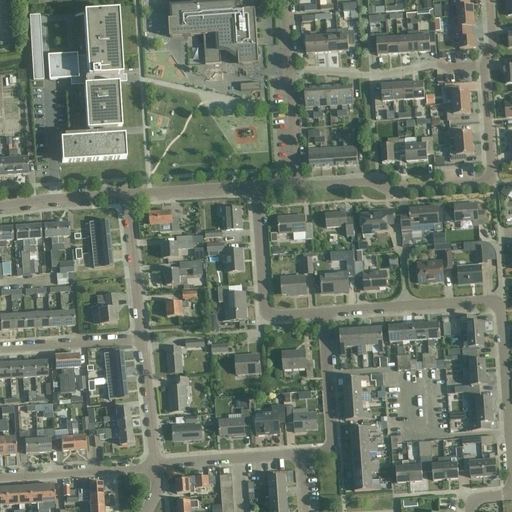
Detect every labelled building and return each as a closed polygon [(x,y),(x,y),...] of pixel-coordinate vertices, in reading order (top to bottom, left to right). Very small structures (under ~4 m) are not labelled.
[(466,0),(452,1),(453,12),(453,17),(458,17),(474,16),(473,6),(466,6),(466,0)] [(255,2),(180,7),(171,8),(172,20),(169,20),(170,38),(203,36),(205,65),(221,64),(220,51),(222,51),(224,51),(226,52),(229,52),(232,55),(234,56),(235,57),(237,58),(238,58),(239,67),(259,65),(258,58),(264,56),(258,47),(255,2)] [(122,76),(118,11),(83,13),(86,56),(77,57),(77,54),(47,56),(49,80),(70,79),(71,86),(84,85),(87,130),(121,128),(118,83),(116,83),(116,76),(122,76)] [(43,81),(39,16),(29,16),(33,81),(43,81)] [(453,17),(451,18),(452,23),(453,33),(468,32),(468,27),(475,26),(474,16),(458,17),(453,17)] [(337,37),(338,53),(349,52),(348,46),(354,46),(353,32),(347,32),(347,30),(337,31),(337,37)] [(408,33),(408,38),(409,54),(419,54),(419,37),(418,33),(418,32),(408,33)] [(429,33),(418,33),(419,37),(419,54),(430,53),(430,47),(436,46),(435,32),(429,33)] [(469,38),(468,32),(453,33),(453,44),(459,44),(460,50),(476,49),(475,38),(469,38)] [(388,56),(387,40),(387,35),(370,36),(371,55),(377,54),(377,57),(388,56)] [(328,54),(326,37),(316,38),(317,54),(328,54)] [(338,53),(337,37),(326,37),(328,54),(338,53)] [(317,54),(316,38),(310,38),(305,39),(306,55),(317,54)] [(409,54),(408,38),(397,39),(399,55),(409,54)] [(399,55),(397,39),(387,40),(388,56),(399,55)] [(511,66),(505,67),(505,69),(504,69),(503,70),(503,71),(503,73),(504,73),(505,74),(506,85),(511,84),(511,66)] [(260,84),(240,85),(241,92),(261,91),(260,84)] [(414,101),(413,84),(402,85),(403,101),(414,101)] [(423,84),(413,84),(414,101),(425,100),(423,84)] [(403,101),(402,85),(392,86),(393,102),(403,101)] [(353,86),(340,87),(341,106),(354,105),(353,86)] [(393,102),(392,86),(381,86),(381,93),(374,93),(375,107),(383,107),(382,103),(393,102)] [(341,106),(340,87),(328,88),(330,106),(341,106)] [(452,99),(452,105),(470,103),(469,92),(459,93),(459,87),(445,88),(446,99),(452,99)] [(330,106),(328,88),(316,89),(318,107),(330,106)] [(318,107),(316,89),(304,89),(305,108),(318,107)] [(426,97),(427,105),(434,104),(434,96),(426,97)] [(471,115),(470,103),(452,105),(453,111),(447,112),(447,122),(461,121),(461,115),(471,115)] [(455,139),(455,146),(473,145),(472,133),(462,134),(462,128),(448,129),(449,140),(455,139)] [(60,139),(61,158),(68,157),(69,163),(119,160),(118,154),(125,153),(124,135),(60,139)] [(421,146),(416,146),(415,139),(416,162),(428,161),(427,153),(433,152),(432,138),(421,139),(421,146)] [(399,154),(398,140),(398,139),(387,140),(388,146),(381,147),(382,165),(394,164),(393,154),(399,154)] [(416,162),(415,139),(398,140),(399,154),(399,157),(406,157),(406,163),(416,162)] [(474,156),(473,145),(455,146),(456,152),(450,153),(451,163),(464,162),(464,156),(474,156)] [(357,147),(344,148),(345,167),(358,166),(357,147)] [(334,168),(332,148),(320,149),(322,168),(334,168)] [(345,167),(344,148),(332,148),(334,168),(345,167)] [(322,168),(320,149),(308,150),(309,169),(322,168)] [(14,175),(12,150),(9,151),(9,159),(0,159),(0,173),(0,176),(14,175)] [(17,150),(12,150),(14,175),(28,174),(27,157),(18,158),(17,150)] [(444,158),(436,159),(436,166),(444,166),(444,158)] [(500,193),(511,195),(511,190),(511,188),(502,186),(500,193)] [(477,205),(455,206),(455,212),(456,223),(473,222),(474,227),(485,226),(484,212),(478,212),(477,205)] [(241,208),(225,209),(227,231),(242,230),(241,208)] [(410,214),(401,215),(402,232),(402,233),(412,233),(412,232),(435,230),(435,233),(443,232),(442,224),(439,224),(438,208),(410,209),(410,214)] [(377,215),(362,216),(363,233),(387,232),(387,225),(395,225),(394,210),(377,212),(377,215)] [(171,212),(150,214),(151,226),(159,225),(160,227),(160,233),(172,233),(182,232),(181,227),(179,227),(178,219),(172,220),(171,212)] [(455,212),(444,213),(445,223),(456,223),(455,212)] [(327,229),(346,228),(347,241),(354,240),(352,221),(346,222),(346,214),(326,215),(327,229)] [(305,217),(279,218),(280,235),(293,234),(293,241),(306,240),(313,240),(312,224),(305,225),(305,217)] [(94,222),(89,223),(89,231),(90,236),(90,239),(109,237),(109,234),(108,221),(94,222)] [(68,224),(56,225),(58,252),(63,251),(62,238),(69,237),(68,224)] [(58,263),(58,252),(56,225),(44,226),(45,239),(51,238),(52,252),(50,252),(51,268),(59,267),(58,263)] [(39,226),(27,227),(29,252),(35,252),(34,240),(40,239),(39,226)] [(30,274),(29,252),(27,227),(15,228),(16,241),(22,241),(23,253),(21,253),(22,275),(30,274)] [(11,228),(0,228),(0,244),(1,255),(6,255),(5,242),(12,241),(11,228)] [(444,235),(434,236),(434,245),(445,245),(444,235)] [(109,237),(90,239),(90,242),(92,254),(111,252),(110,247),(109,237)] [(178,259),(177,251),(193,250),(192,244),(192,237),(177,238),(177,244),(162,245),(163,260),(178,259)] [(208,252),(224,251),(224,244),(208,245),(208,252)] [(479,264),(487,264),(485,248),(478,248),(479,264)] [(242,250),(226,251),(228,273),(243,272),(242,250)] [(358,262),(354,263),(355,277),(363,277),(364,291),(375,291),(375,289),(387,288),(386,272),(364,273),(362,251),(357,252),(358,262)] [(111,252),(92,254),(93,261),(93,266),(93,269),(112,267),(112,259),(111,252)] [(353,252),(342,252),(342,258),(346,257),(347,261),(354,260),(353,252)] [(444,269),(452,269),(451,252),(443,253),(444,269)] [(304,275),(312,274),(311,259),(303,260),(304,275)] [(355,277),(354,263),(354,260),(347,261),(347,273),(321,275),(322,293),(335,292),(335,293),(349,293),(348,278),(355,277)] [(72,262),(58,263),(59,267),(59,274),(73,273),(72,262)] [(442,262),(418,264),(419,284),(443,282),(442,262)] [(180,270),(164,271),(164,278),(166,278),(166,287),(179,286),(179,278),(186,277),(186,270),(194,270),(194,276),(202,276),(201,263),(180,264),(180,270)] [(3,276),(11,276),(10,264),(2,264),(3,276)] [(480,266),(458,268),(459,285),(482,283),(480,266)] [(305,277),(281,279),(282,295),(297,294),(297,296),(306,295),(305,277)] [(219,303),(225,303),(226,322),(246,321),(244,303),(246,303),(245,293),(228,294),(228,288),(218,288),(219,303)] [(21,290),(11,291),(11,296),(11,301),(21,301),(21,296),(22,296),(21,290)] [(104,302),(97,303),(99,325),(115,323),(114,309),(117,308),(115,295),(104,296),(104,302)] [(167,318),(182,317),(182,309),(189,309),(188,303),(166,304),(167,318)] [(17,311),(12,312),(12,316),(13,330),(25,330),(24,315),(17,316),(17,311)] [(31,315),(24,315),(25,330),(37,329),(36,314),(36,311),(31,312),(31,315)] [(42,311),(36,311),(36,314),(37,329),(49,328),(48,314),(42,314),(42,311)] [(73,312),(61,313),(61,327),(74,326),(73,312)] [(61,327),(61,313),(48,314),(49,328),(61,327)] [(13,330),(12,316),(0,316),(0,320),(1,331),(13,330)] [(475,323),(475,316),(460,317),(461,330),(461,336),(483,335),(483,322),(475,323)] [(440,324),(427,325),(428,341),(427,341),(428,348),(429,355),(430,370),(436,370),(434,340),(441,340),(440,324)] [(427,325),(414,326),(415,342),(427,341),(428,341),(427,325)] [(415,342),(414,326),(402,327),(403,343),(415,342)] [(403,343),(402,327),(389,327),(390,344),(403,343)] [(372,347),(371,329),(361,330),(363,356),(366,355),(366,348),(372,347)] [(382,329),(371,329),(372,347),(379,347),(379,354),(384,354),(382,329)] [(363,356),(361,330),(351,331),(352,349),(358,348),(359,356),(363,356)] [(352,349),(351,331),(340,331),(342,357),(346,357),(345,349),(352,349)] [(484,347),(483,335),(461,336),(461,342),(468,342),(468,348),(462,349),(463,355),(478,354),(477,348),(484,347)] [(226,345),(211,346),(211,354),(227,354),(226,345)] [(167,349),(169,375),(182,374),(180,348),(167,349)] [(108,354),(103,355),(105,370),(124,368),(124,366),(122,352),(108,354)] [(305,352),(283,354),(284,370),(306,369),(307,379),(313,378),(312,362),(306,363),(305,352)] [(478,354),(463,355),(463,361),(469,361),(470,370),(464,370),(464,375),(470,374),(486,373),(485,360),(478,361),(478,354)] [(73,369),(79,369),(78,356),(66,357),(69,394),(75,394),(73,369)] [(246,356),(236,357),(237,375),(261,374),(259,357),(246,358),(246,356)] [(69,394),(66,357),(54,357),(55,370),(61,370),(61,376),(59,376),(60,394),(69,394)] [(47,362),(34,363),(35,378),(48,377),(47,362)] [(35,378),(34,363),(22,364),(23,379),(35,378)] [(0,380),(10,379),(9,364),(0,365),(0,380)] [(23,379),(22,364),(9,364),(10,379),(23,379)] [(124,368),(105,370),(107,385),(126,383),(125,378),(124,368)] [(471,386),(455,388),(455,394),(460,394),(480,392),(480,386),(487,385),(486,373),(470,374),(471,386)] [(343,380),(344,390),(362,389),(361,382),(369,382),(368,378),(343,380)] [(175,387),(170,387),(171,413),(186,413),(185,387),(187,387),(187,379),(174,379),(175,387)] [(126,383),(107,385),(108,401),(127,399),(127,391),(126,383)] [(362,396),(362,389),(344,390),(345,401),(370,399),(370,395),(362,396)] [(481,399),(480,392),(460,394),(460,400),(476,399),(477,408),(470,408),(470,412),(492,410),(491,398),(481,399)] [(370,403),(370,399),(345,401),(345,411),(363,410),(363,403),(370,403)] [(50,402),(41,404),(42,410),(51,409),(50,402)] [(285,423),(285,412),(284,407),(271,408),(272,414),(256,415),(257,436),(280,434),(279,423),(285,423)] [(316,415),(308,415),(308,410),(294,411),(293,407),(287,408),(288,424),(294,424),(295,434),(302,433),(302,431),(317,430),(316,415)] [(103,423),(109,423),(130,420),(129,408),(115,409),(116,417),(103,418),(103,419),(103,423)] [(364,416),(363,410),(345,411),(346,422),(361,421),(368,420),(371,420),(371,416),(364,416)] [(493,423),(492,410),(470,412),(471,416),(472,431),(491,430),(490,424),(493,423)] [(229,421),(219,421),(220,437),(233,436),(233,438),(245,437),(244,427),(250,427),(249,411),(241,411),(242,416),(229,416),(229,421)] [(73,452),(71,425),(71,420),(65,421),(67,439),(60,440),(61,453),(73,452)] [(131,432),(130,420),(109,423),(117,422),(118,429),(96,431),(96,436),(104,435),(131,432)] [(15,438),(8,438),(7,421),(1,421),(2,433),(2,439),(3,456),(16,456),(15,438)] [(84,438),(77,438),(76,425),(71,425),(73,452),(85,451),(84,438)] [(185,442),(201,441),(200,426),(172,428),(173,441),(185,440),(185,442)] [(351,430),(351,441),(369,439),(369,433),(376,432),(376,428),(351,430)] [(45,440),(37,440),(38,454),(51,453),(50,441),(55,441),(54,430),(44,431),(45,440)] [(38,454),(37,440),(30,441),(29,432),(19,432),(20,443),(25,443),(25,455),(38,454)] [(132,444),(131,432),(104,435),(105,440),(118,438),(119,446),(132,444)] [(96,436),(93,436),(95,448),(100,447),(99,441),(105,440),(104,435),(96,436)] [(495,445),(494,437),(482,438),(482,446),(495,445)] [(397,445),(403,444),(403,438),(391,439),(392,450),(398,450),(397,445)] [(370,445),(369,439),(351,441),(352,451),(377,449),(377,445),(370,445)] [(414,439),(406,439),(406,452),(414,451),(414,439)] [(457,458),(444,458),(446,481),(459,480),(459,472),(464,472),(463,457),(463,448),(456,449),(457,458)] [(378,453),(377,449),(352,451),(353,461),(371,460),(370,454),(378,453)] [(490,462),(483,462),(484,478),(497,477),(495,454),(490,455),(490,462)] [(464,457),(463,457),(464,472),(471,472),(471,479),(484,478),(483,462),(476,463),(475,456),(464,457)] [(431,457),(426,458),(427,466),(427,473),(432,473),(433,482),(446,481),(444,458),(439,459),(439,465),(432,466),(432,465),(431,457)] [(371,466),(371,460),(353,461),(353,471),(379,469),(378,466),(371,466)] [(410,483),(408,462),(403,463),(403,468),(396,469),(397,484),(410,483)] [(415,462),(408,462),(410,483),(423,482),(422,473),(427,473),(427,466),(421,466),(415,467),(415,462)] [(379,474),(379,469),(353,471),(354,481),(372,480),(372,474),(379,474)] [(183,481),(176,481),(177,495),(190,494),(195,494),(194,486),(196,486),(196,490),(209,489),(208,477),(183,478),(183,481)] [(267,478),(268,489),(286,487),(285,477),(267,478)] [(373,487),(372,480),(354,481),(355,492),(380,490),(380,486),(373,487)] [(77,491),(78,496),(78,497),(103,495),(102,483),(88,484),(89,490),(77,491)] [(41,486),(29,487),(30,505),(38,504),(38,508),(38,511),(42,511),(42,508),(42,504),(41,486)] [(53,486),(41,486),(42,504),(44,504),(54,503),(53,486)] [(30,505),(29,487),(17,488),(18,506),(30,505)] [(69,487),(63,487),(63,497),(69,497),(78,496),(77,491),(69,491),(69,487)] [(287,498),(286,487),(268,489),(269,499),(287,498)] [(18,506),(17,488),(5,489),(6,506),(18,506)] [(78,497),(66,498),(66,503),(89,501),(90,508),(103,507),(103,495),(78,497)] [(287,508),(287,498),(269,499),(269,509),(287,508)] [(191,502),(177,503),(177,511),(190,511),(191,509),(198,509),(198,502),(191,503),(191,502)]
